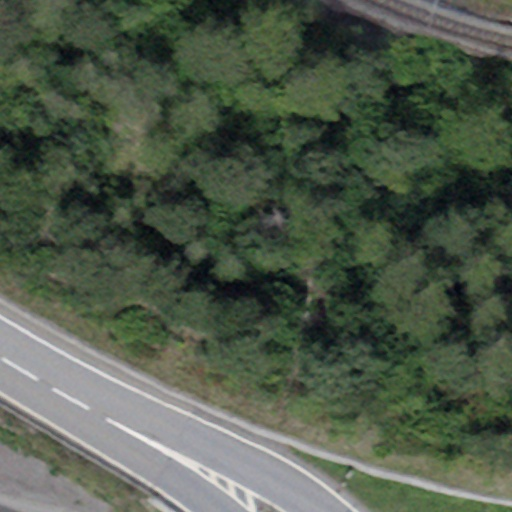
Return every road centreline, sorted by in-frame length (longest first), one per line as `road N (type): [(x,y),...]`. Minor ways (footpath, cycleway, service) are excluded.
road 1 (primary): [(320,511),(214,448),(48,387)]
road 2 (primary): [(48,387),(216,511)]
